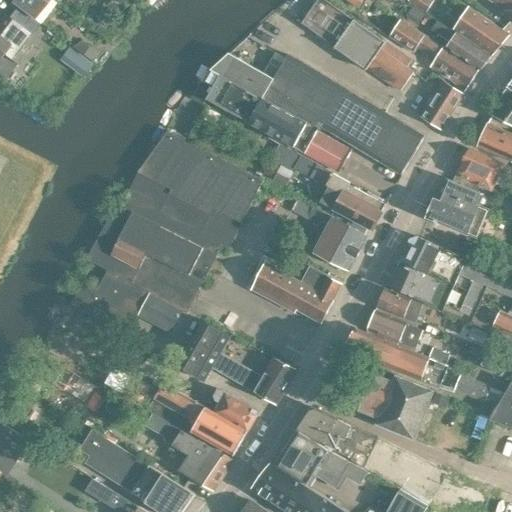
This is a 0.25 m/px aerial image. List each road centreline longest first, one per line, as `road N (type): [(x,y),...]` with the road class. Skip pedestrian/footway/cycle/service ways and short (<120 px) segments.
road 1 (residential): [(511,61),(391,240),(306,397),(219,511)]
road 2 (unknown): [(333,347),(246,288),(247,265),(277,200)]
